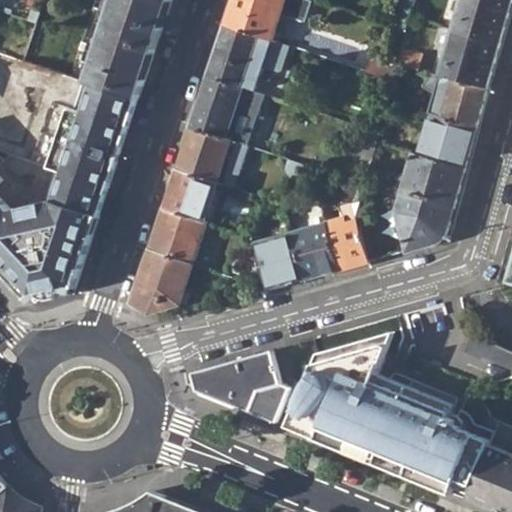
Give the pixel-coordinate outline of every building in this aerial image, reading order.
[(86,80),(139,98),(171,0),(44,0),(24,60),(86,80)] [(260,34),(274,38),(286,0),(234,0),(227,22),(260,34)] [(511,0),(459,0),(452,27),(502,42),(511,3),(511,0)] [(210,74),(243,85),(260,34),(227,22),(210,74)] [(454,79),(488,88),(502,42),(452,27),(438,74),(454,79)] [(396,62),(416,67),(419,54),(400,47),(396,62)] [(193,125),(228,137),(246,86),(243,85),(210,74),(193,125)] [(454,79),(443,117),(477,127),(488,88),(454,79)] [(0,267),(14,282),(30,300),(36,294),(70,285),(76,287),(94,233),(88,231),(94,213),(100,216),(139,98),(86,80),(76,109),(62,105),(42,165),(56,169),(47,197),(8,207),(0,198),(0,267)] [(432,114),(421,154),(465,166),(477,127),(443,117),(432,114)] [(179,167),(219,181),(230,147),(249,154),(252,145),(228,137),(193,125),(179,167)] [(403,190),(455,204),(465,166),(421,154),(414,152),(403,190)] [(166,206),(206,219),(219,181),(179,167),(166,206)] [(397,210),(409,250),(438,241),(448,229),(455,204),(403,190),(397,210)] [(325,213),(327,222),(345,217),(347,222),(357,220),(356,217),(360,204),(325,213)] [(152,248),(194,262),(208,219),(206,219),(166,206),(152,248)] [(94,213),(88,231),(94,233),(99,219),(100,216),(94,213)] [(369,261),(357,220),(347,222),(345,217),(327,222),(340,269),(369,261)] [(293,232),(306,278),(340,269),(327,222),(293,232)] [(256,242),(270,288),(306,278),(293,232),(256,242)] [(134,301),(151,311),(181,302),(194,262),(152,248),(134,301)] [(511,351),(474,334),(466,352),(485,360),(487,356),(511,367),(511,351)] [(458,416),(374,381),(385,352),(387,346),(371,337),(318,354),(289,425),(466,496),(479,464),(496,423),(497,421),(490,416),(486,406),(481,400),(467,395),(458,416)] [(197,388),(277,420),(291,386),(281,382),(273,349),(194,372),(197,388)] [(511,511),(511,426),(497,421),(496,423),(479,464),(466,496),(478,501),(479,498),(511,510),(511,511)] [(0,492),(10,484),(0,473),(0,492)] [(10,484),(0,492),(0,511),(42,511),(44,506),(10,484)] [(210,511),(156,490),(136,503),(104,511),(210,511)]
